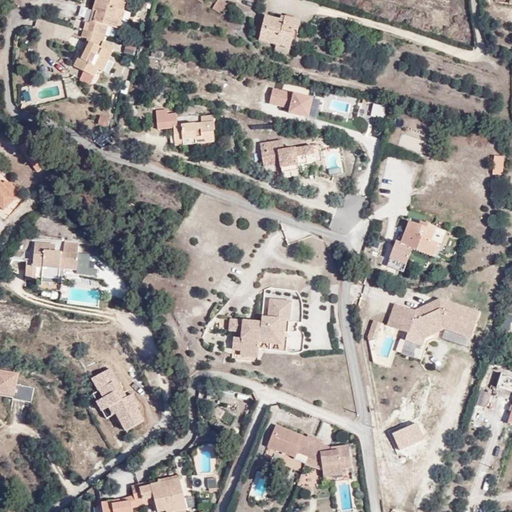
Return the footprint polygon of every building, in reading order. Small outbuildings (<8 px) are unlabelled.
[(128,1),(123,0),(97,0),(90,24),(86,22),(81,38),(88,40),(74,67),(84,73),(80,81),(91,87),(95,78),(99,71),(109,75),(114,64),(109,62),(113,54),(115,50),(104,44),(109,27),(121,31),(126,13),(125,13),(128,1)] [(218,0),(213,9),(222,16),(229,4),(221,0),(218,0)] [(281,20),(266,16),(259,42),(276,46),(275,52),(290,56),(296,33),(299,33),(302,21),(285,16),(285,17),(281,16),(281,20)] [(319,101),(273,88),(269,104),(290,110),(289,113),(314,119),(319,101)] [(31,92),(23,94),(26,104),(33,102),(31,92)] [(98,125),(107,127),(108,118),(100,116),(98,125)] [(203,124),(174,126),(175,136),(183,135),(183,141),(196,140),(197,145),(214,144),(214,132),(216,132),(215,123),(203,124)] [(389,133),(387,143),(395,144),(397,134),(389,133)] [(419,153),(423,140),(400,133),(396,145),(419,153)] [(175,146),(197,145),(196,140),(183,141),(183,135),(175,136),(175,146)] [(51,164),(33,138),(20,147),(38,173),(51,164)] [(284,141),(283,141),(261,144),(264,167),(281,164),(282,169),(283,169),(297,167),(308,165),(306,156),(305,147),(285,150),(284,141)] [(314,145),(305,147),(306,156),(316,155),(314,145)] [(490,159),(499,161),(501,149),(492,148),(490,159)] [(336,151),(326,152),(327,166),(338,165),(336,151)] [(498,170),(499,161),(490,159),(489,167),(498,170)] [(390,254),(407,261),(413,246),(434,254),(439,241),(430,237),(434,225),(425,222),(423,224),(410,220),(402,241),(397,239),(390,254)] [(76,271),(77,266),(65,269),(39,242),(36,242),(36,248),(29,247),(26,274),(40,277),(39,286),(59,291),(61,281),(58,280),(61,269),(76,271)] [(65,269),(77,266),(81,245),(66,244),(65,252),(54,251),(55,244),(39,242),(65,269)] [(403,269),(407,261),(390,254),(387,263),(403,269)] [(293,300),(270,298),(267,315),(262,315),(262,320),(243,318),(241,330),(240,336),(233,335),(233,348),(240,348),(240,355),(258,357),(260,342),(284,345),(286,320),(290,321),(293,300)] [(425,339),(444,331),(472,340),(481,314),(440,300),(415,311),(396,305),(388,327),(409,334),(406,342),(422,347),(425,339)] [(241,330),(243,318),(230,316),(229,329),(241,330)] [(374,340),(379,322),(372,320),(367,338),(374,340)] [(437,350),(435,367),(443,368),(445,351),(437,350)] [(133,393),(126,397),(112,368),(91,378),(97,392),(92,394),(104,419),(114,414),(123,433),(146,422),(133,393)] [(0,395),(32,400),(33,387),(17,385),(19,373),(0,370),(0,395)] [(309,435),(307,437),(276,425),(268,447),(306,463),(316,437),(309,435)] [(96,470),(100,469),(98,465),(103,461),(106,456),(106,447),(102,442),(97,438),(90,436),(80,441),(75,451),(78,461),(85,467),(94,467),(96,470)] [(306,463),(305,465),(323,472),(324,478),(344,475),(343,470),(352,469),(349,445),(331,447),(322,444),(324,440),(316,437),(306,463)] [(204,460),(202,471),(213,473),(215,462),(204,460)] [(148,482),(133,486),(135,497),(153,491),(155,498),(159,509),(168,507),(167,505),(177,502),(179,508),(188,506),(180,476),(149,485),(148,482)] [(217,476),(209,477),(209,487),(217,486),(217,476)] [(153,491),(135,497),(137,503),(155,498),(153,491)] [(120,501),(103,503),(103,511),(131,511),(131,505),(120,505),(120,501)] [(177,502),(167,505),(168,507),(168,511),(179,508),(177,502)]
